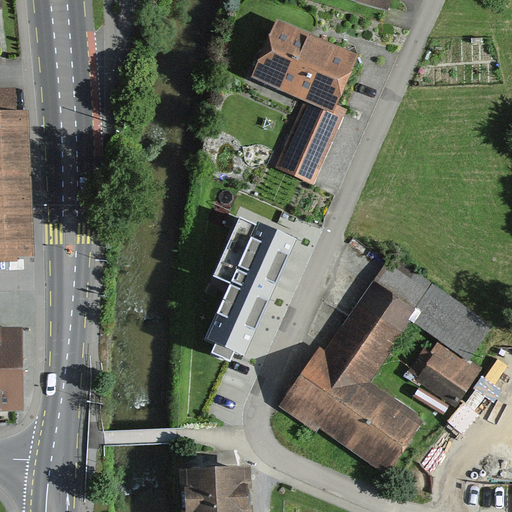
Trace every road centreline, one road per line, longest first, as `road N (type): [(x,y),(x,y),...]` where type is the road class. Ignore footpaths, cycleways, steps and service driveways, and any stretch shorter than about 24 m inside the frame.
road 1 (residential): [(262,438),(261,402),(434,0)]
road 2 (primary): [(63,44),(71,233),(59,458)]
road 3 (residential): [(262,438),(278,457),(401,511)]
